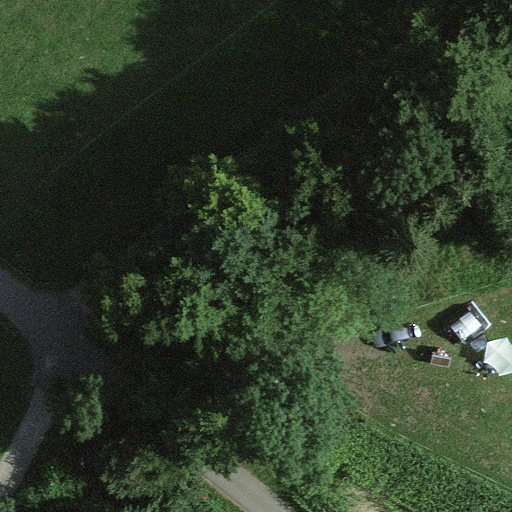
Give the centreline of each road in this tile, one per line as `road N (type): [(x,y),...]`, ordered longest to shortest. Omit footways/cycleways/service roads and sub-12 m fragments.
road 1 (unclassified): [(267,511),(0,289)]
road 2 (track): [(70,348),(0,481)]
